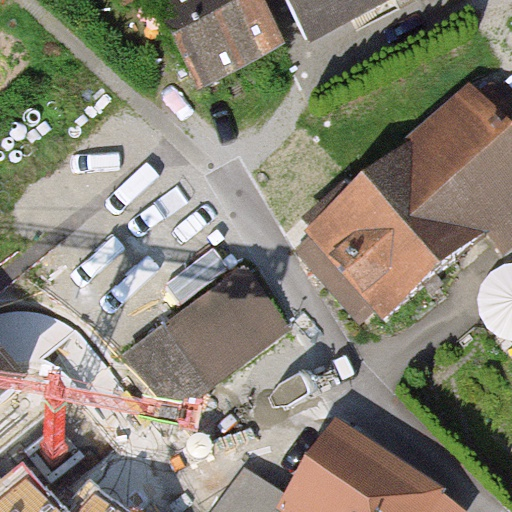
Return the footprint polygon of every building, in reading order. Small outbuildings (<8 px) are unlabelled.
[(164,0),(155,5),(201,92),(283,49),(257,0),(164,0)] [(284,0),(308,43),(390,0),(284,0)] [(474,110),(389,183),(458,264),(511,217),(511,153),(511,151),(511,100),(507,95),(477,113),(474,110)] [(389,183),(301,258),(360,325),(379,309),(390,322),(458,264),(389,183)] [(248,282),(133,368),(175,414),(285,332),(248,282)] [(0,411),(19,396),(0,373),(0,411)] [(448,511),(338,437),(287,511),(448,511)]
